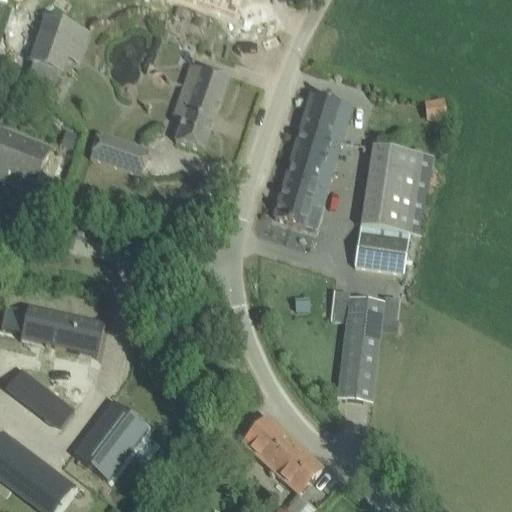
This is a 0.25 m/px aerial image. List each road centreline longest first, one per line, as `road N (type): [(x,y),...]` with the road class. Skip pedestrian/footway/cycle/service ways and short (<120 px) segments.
road 1 (unclassified): [(390,511),(266,387),(237,315),(231,275)]
road 2 (unclassified): [(231,275),(231,216),(303,0)]
road 3 (residential): [(68,419),(109,361),(128,260)]
road 4 (unclassified): [(0,246),(128,260)]
